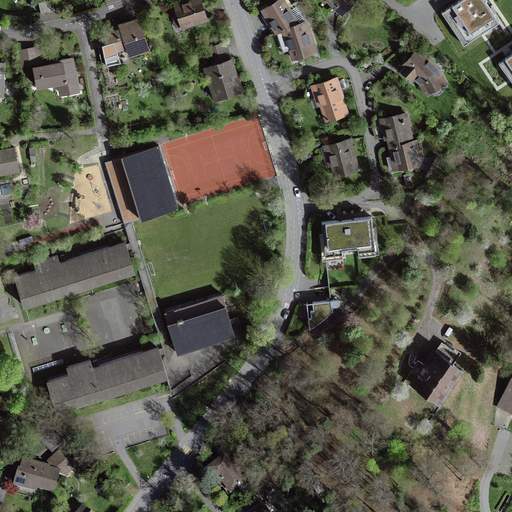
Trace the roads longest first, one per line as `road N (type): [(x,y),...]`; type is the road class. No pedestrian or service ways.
road 1 (residential): [(266,86),(337,63),(349,66),(361,90),(380,178),(373,194),(299,208)]
road 2 (residential): [(299,208),(293,280),(271,344),(178,463)]
road 3 (residential): [(266,86),(299,208)]
road 4 (residential): [(80,23),(107,146)]
